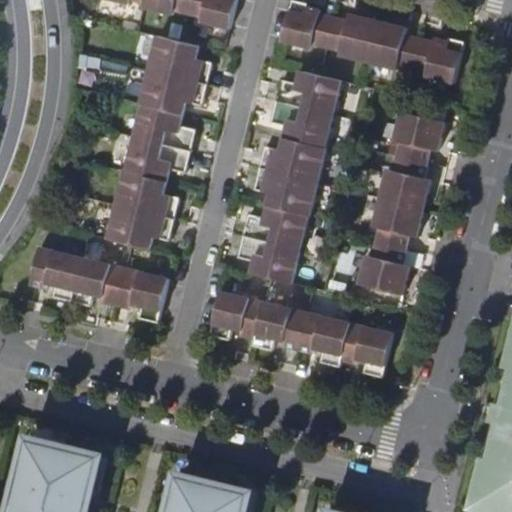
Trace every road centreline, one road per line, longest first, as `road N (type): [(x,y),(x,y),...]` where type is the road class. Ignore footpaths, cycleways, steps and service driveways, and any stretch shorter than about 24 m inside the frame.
road 1 (residential): [(175,385),(269,0)]
road 2 (residential): [(426,446),(511,95)]
road 3 (residential): [(426,446),(175,385)]
road 4 (residential): [(0,204),(37,103),(35,0)]
road 5 (residential): [(175,385),(0,342)]
